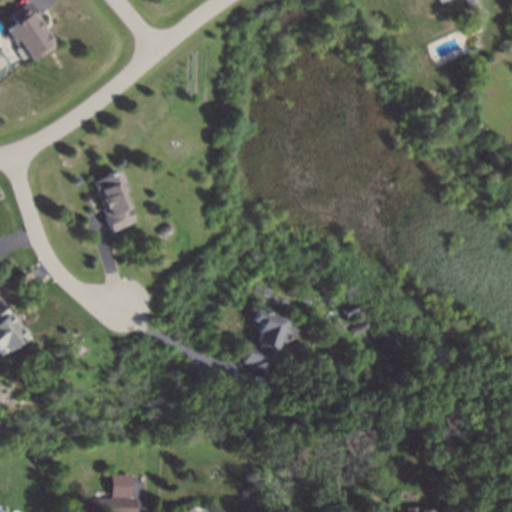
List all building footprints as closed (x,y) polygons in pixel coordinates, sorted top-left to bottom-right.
[(437,0),(438,2),(441,0),(464,0),(469,11),(479,8),(476,0),(437,0)] [(53,46),(30,1),(7,13),(12,23),(3,27),(19,57),(25,54),(27,59),(53,46)] [(111,231),(135,221),(113,171),(90,181),(111,231)] [(0,355),(14,344),(17,347),(29,337),(0,298),(0,355)] [(240,363),(267,371),(276,341),(285,343),(289,332),(282,330),(286,319),(254,309),(250,321),(259,323),(252,346),(246,344),(240,363)] [(109,497),(129,497),(129,474),(109,473),(109,497)] [(134,511),(135,498),(74,497),(73,511),(134,511)]
